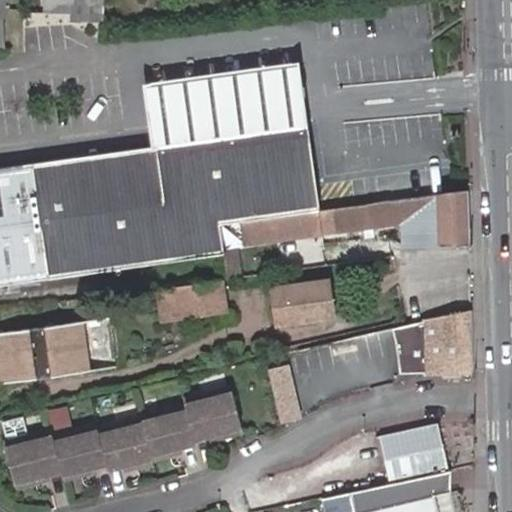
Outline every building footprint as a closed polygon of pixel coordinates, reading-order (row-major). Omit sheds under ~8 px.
[(0,0),(0,44),(9,44),(8,0),(0,0)] [(46,0),(46,13),(72,13),(92,14),(92,22),(97,22),(98,0),(46,0)] [(150,146),(306,125),(298,62),(143,81),(142,83),(150,146)] [(288,214),(319,210),(307,133),(306,125),(150,146),(28,162),(0,164),(0,251),(251,218),(288,214)] [(467,245),(465,191),(455,193),(337,208),(319,210),(288,214),(291,239),(401,225),(404,248),(421,248),(467,245)] [(255,250),(251,218),(0,251),(0,282),(42,277),(255,250)] [(275,323),(331,317),(327,280),(304,283),(304,272),(280,275),(280,283),(270,284),(275,323)] [(173,315),(170,286),(109,295),(113,322),(173,315)] [(470,372),(469,311),(401,325),(392,328),(397,350),(398,373),(427,373),(470,372)] [(0,382),(76,373),(69,321),(0,329),(0,382)] [(276,419),(303,416),(296,360),(269,363),(276,419)] [(17,489),(29,486),(28,481),(43,478),(61,474),(62,476),(89,469),(109,465),(112,473),(127,469),(149,464),(155,462),(154,458),(182,452),(198,448),(197,440),(209,437),(224,433),(225,438),(245,433),(235,389),(186,401),(186,404),(140,414),(142,421),(101,431),(99,426),(51,436),(50,434),(7,444),(17,489)] [(391,483),(448,471),(446,460),(443,447),(437,420),(381,432),(391,483)] [(224,433),(209,437),(210,442),(225,438),(224,433)] [(443,447),(446,460),(453,458),(451,445),(443,447)] [(182,452),(154,458),(155,462),(182,456),(182,452)] [(156,466),(155,462),(149,464),(127,469),(128,473),(156,466)] [(91,474),(89,469),(62,476),(63,480),(91,474)] [(448,494),(450,470),(448,471),(391,483),(350,491),(354,511),(372,511),(434,496),(448,494)] [(43,478),(28,481),(29,486),(44,483),(43,478)] [(437,511),(434,496),(372,511),(437,511)]
